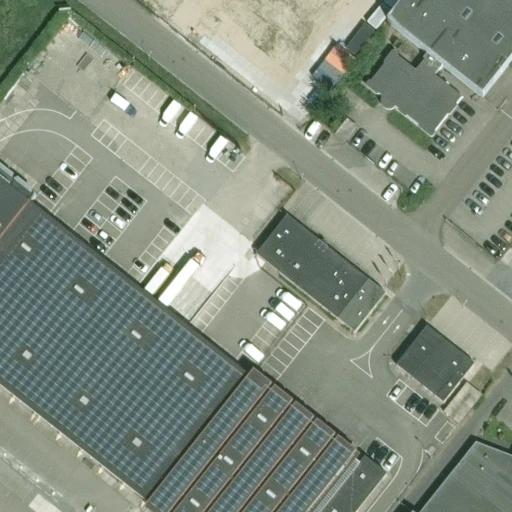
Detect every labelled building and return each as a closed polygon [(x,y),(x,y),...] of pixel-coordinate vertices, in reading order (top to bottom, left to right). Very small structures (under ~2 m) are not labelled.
[(252,0),(300,36),(327,0),(252,0)] [(482,99),(511,60),(511,0),(406,0),(387,24),(427,55),(423,60),(425,61),(416,73),(393,55),(384,66),(368,87),(431,138),(462,99),(472,107),(480,97),(482,99)] [(224,26),(217,34),(236,50),(243,42),(224,26)] [(359,465),(250,379),(30,205),(36,198),(34,197),(34,198),(31,195),(32,195),(30,194),(29,195),(15,185),(17,183),(16,182),(15,183),(12,180),(13,180),(11,179),(10,180),(0,172),(0,385),(148,507),(154,511),(358,511),(387,477),(364,459),(359,465)] [(385,297),(328,247),(327,246),(326,247),(325,248),(323,248),(322,247),(321,246),(320,245),(320,244),(287,217),(273,235),(256,257),(355,335),(385,297)] [(443,405),(474,366),(427,329),(395,367),(443,405)] [(511,511),(511,458),(476,445),(422,511),(511,511)]
